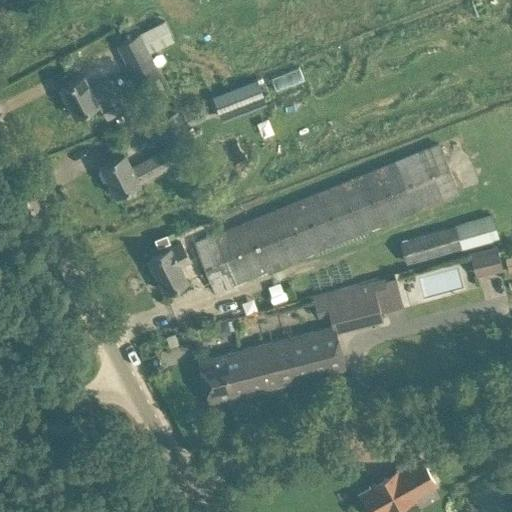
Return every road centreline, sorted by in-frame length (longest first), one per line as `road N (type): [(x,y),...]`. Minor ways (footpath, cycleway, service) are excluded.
road 1 (unclassified): [(184,477),(275,439),(511,377)]
road 2 (unclassified): [(132,383),(0,137)]
road 3 (unclassified): [(132,383),(61,400),(0,387)]
